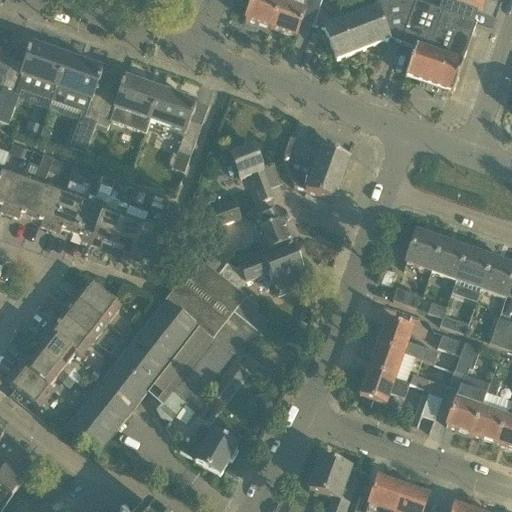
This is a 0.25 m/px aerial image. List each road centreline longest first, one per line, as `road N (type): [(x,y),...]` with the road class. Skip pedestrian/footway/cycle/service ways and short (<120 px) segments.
road 1 (residential): [(305,413),(387,190)]
road 2 (residential): [(405,131),(183,48)]
road 3 (residential): [(511,488),(305,413)]
road 4 (residential): [(180,511),(68,453),(0,402)]
road 5 (residential): [(183,48),(36,0)]
road 6 (residential): [(0,343),(52,270),(0,249)]
road 7 (residential): [(511,235),(387,190)]
